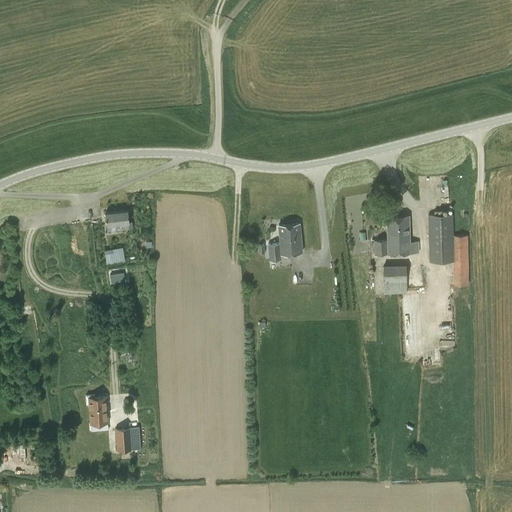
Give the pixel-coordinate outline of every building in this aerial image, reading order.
[(414,190),(426,190),(426,182),(432,182),(432,177),(415,177),(414,190)] [(128,209),(105,213),(106,225),(124,223),(125,229),(133,228),(132,221),(129,221),(128,209)] [(453,261),(452,213),(428,214),(429,262),(453,261)] [(387,239),(374,239),(374,254),(387,252),(388,253),(418,252),(418,241),(410,241),(409,215),(386,216),(387,239)] [(268,244),(269,259),(282,258),(282,253),(302,252),(300,223),(278,224),(280,243),(268,244)] [(107,263),(124,260),(122,246),(105,249),(107,263)] [(407,293),(406,264),(383,265),(384,294),(407,293)] [(416,296),(406,300),(408,306),(418,303),(416,296)] [(422,356),(423,366),(442,365),(441,355),(422,356)] [(86,380),(92,377),(88,368),(82,370),(86,380)] [(94,394),(86,395),(86,404),(88,404),(90,423),(107,422),(105,396),(94,397),(94,394)] [(130,427),(115,428),(117,450),(132,449),(130,427)]
